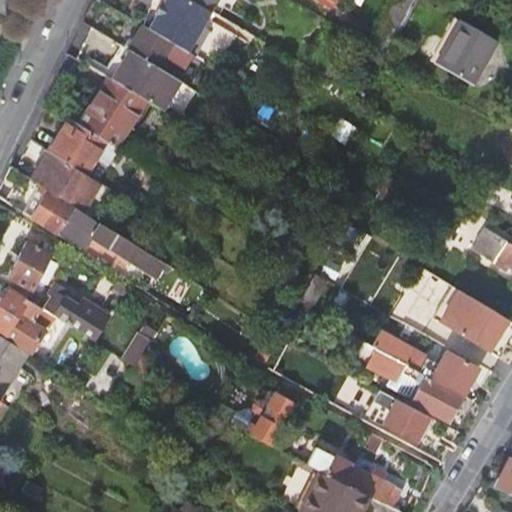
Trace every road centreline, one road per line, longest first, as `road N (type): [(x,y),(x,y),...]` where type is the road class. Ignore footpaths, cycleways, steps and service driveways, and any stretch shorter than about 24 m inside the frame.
road 1 (residential): [(0,167),(78,0)]
road 2 (residential): [(444,511),(511,398)]
